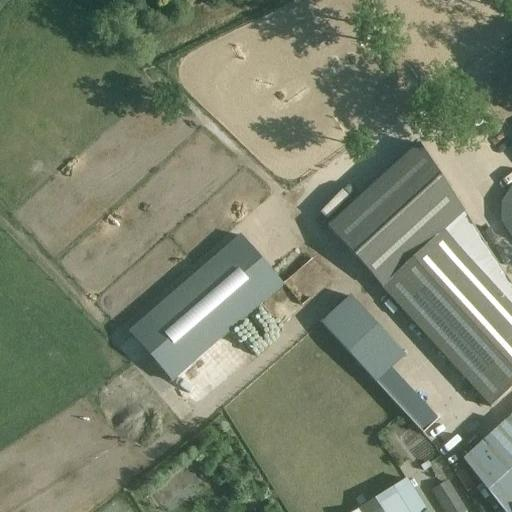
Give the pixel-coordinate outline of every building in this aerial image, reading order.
[(511,286),(419,144),(329,227),(491,409),(511,390),(511,286)] [(287,205),(268,224),(281,236),(299,217),(287,205)] [(263,257),(282,240),(267,225),(249,241),(263,257)] [(338,328),(439,439),(457,423),(414,376),(426,364),(368,301),(338,328)] [(480,511),(464,482),(448,491),(460,511),(480,511)] [(406,511),(391,489),(359,511),(406,511)]
